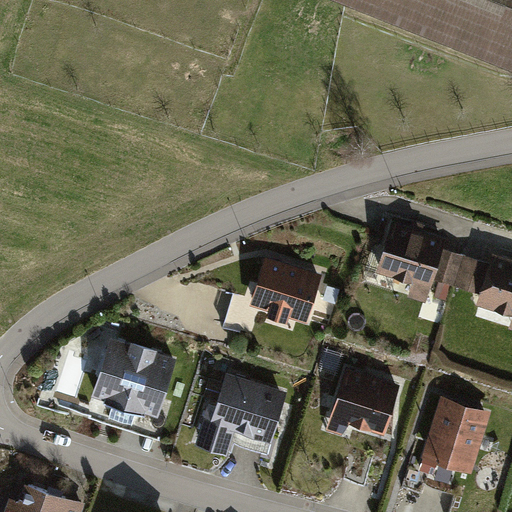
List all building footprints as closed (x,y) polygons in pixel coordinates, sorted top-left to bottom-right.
[(511,0),(328,0),(511,70),(511,0)] [(511,256),(393,221),(379,267),(417,279),(413,293),(430,298),(437,275),(484,289),(480,303),(511,312),(511,323),(511,327),(511,256)] [(323,273),(266,256),(251,302),(308,320),(323,273)] [(178,354),(112,334),(94,393),(160,414),(178,354)] [(402,382),(345,365),(326,427),(343,432),(350,422),(387,433),(402,382)] [(272,438),(286,390),(227,373),(218,405),(209,402),(197,442),(229,451),(236,427),(272,438)] [(492,406),(442,392),(425,452),(475,467),(492,406)] [(78,511),(82,504),(28,484),(22,499),(8,494),(1,511),(78,511)]
